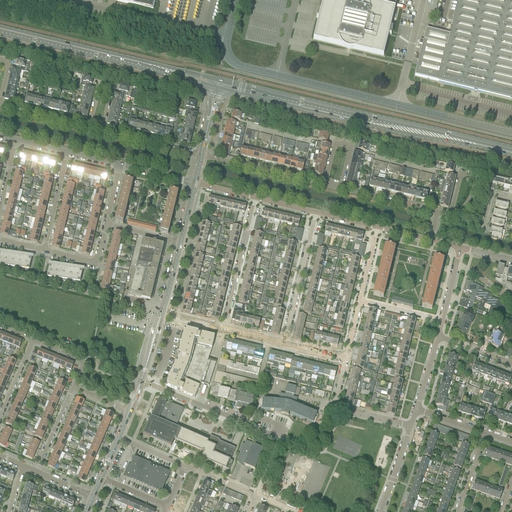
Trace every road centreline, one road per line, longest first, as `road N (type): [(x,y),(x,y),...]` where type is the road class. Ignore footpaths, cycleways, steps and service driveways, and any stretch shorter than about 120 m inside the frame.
road 1 (unclassified): [(236,0),(226,47),(236,65),(511,133)]
road 2 (secondary): [(511,153),(218,84)]
road 3 (unknown): [(227,38),(68,0)]
road 4 (secondary): [(147,64),(0,28)]
road 5 (residential): [(279,438),(140,381)]
road 6 (residential): [(223,329),(255,198)]
road 7 (residential): [(284,343),(316,213)]
road 8 (residential): [(324,186),(201,155)]
road 9 (residential): [(410,427),(340,410),(345,358)]
